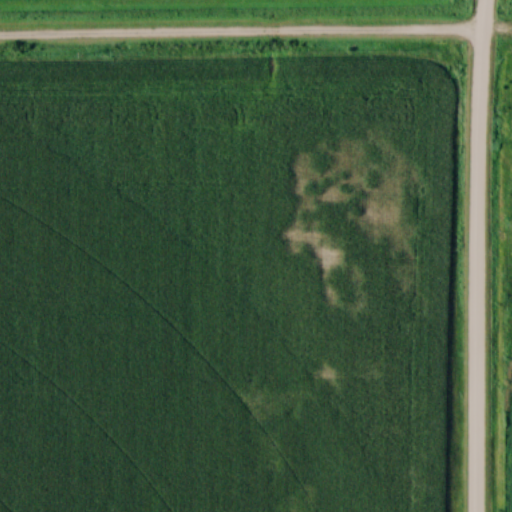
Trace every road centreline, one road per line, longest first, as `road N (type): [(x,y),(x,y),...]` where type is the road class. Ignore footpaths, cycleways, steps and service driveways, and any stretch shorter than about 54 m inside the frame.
road 1 (tertiary): [(482,511),(491,0)]
road 2 (residential): [(0,33),(489,29)]
